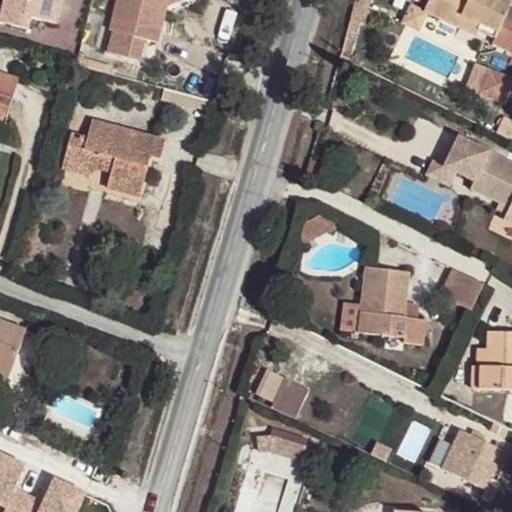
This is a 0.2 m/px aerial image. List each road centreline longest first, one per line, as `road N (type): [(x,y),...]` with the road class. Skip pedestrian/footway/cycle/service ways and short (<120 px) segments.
road 1 (tertiary): [(206,359),(314,0)]
road 2 (residential): [(0,286),(206,359)]
road 3 (tertiary): [(159,511),(206,359)]
